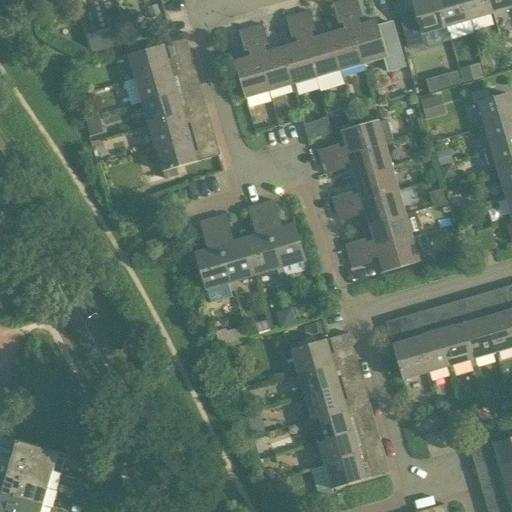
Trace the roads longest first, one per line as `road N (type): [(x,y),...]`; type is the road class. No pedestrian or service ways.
road 1 (tertiary): [(174,511),(119,390),(0,183)]
road 2 (residential): [(409,484),(359,321),(366,310),(511,266)]
road 3 (residential): [(245,179),(196,17),(224,9)]
road 4 (residential): [(333,281),(297,164),(245,179)]
